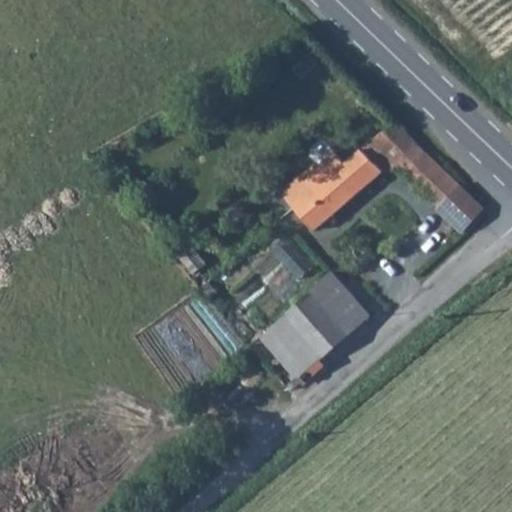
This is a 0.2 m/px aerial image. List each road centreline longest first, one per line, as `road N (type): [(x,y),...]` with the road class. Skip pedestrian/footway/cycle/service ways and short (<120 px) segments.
road 1 (unclassified): [(189,511),(511,225)]
road 2 (primary): [(511,169),(338,0)]
